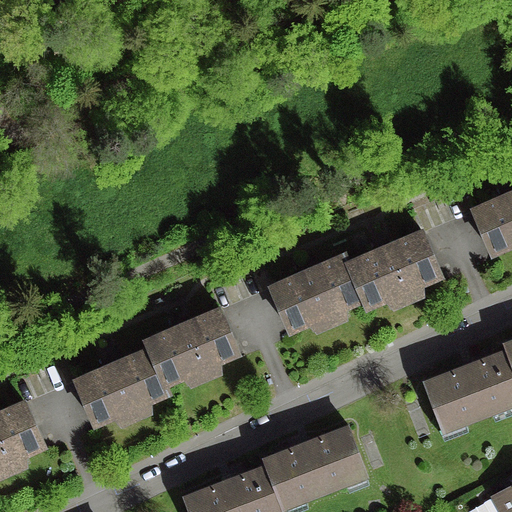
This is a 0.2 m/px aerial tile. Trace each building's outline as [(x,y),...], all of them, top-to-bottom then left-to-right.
[(511,190),(469,209),(492,259),(511,249),(511,190)] [(351,259),(345,262),(363,304),(367,312),(387,303),(395,310),(427,297),(424,288),(446,279),(423,228),(351,259)] [(351,259),(347,251),(268,286),(290,336),(310,327),(317,335),(349,321),(349,310),(363,304),(345,262),(351,259)] [(221,306),(142,339),(146,348),(164,390),(170,388),(185,382),(193,389),(224,374),(224,365),(242,356),(221,306)] [(511,340),(503,344),(505,349),(511,366),(511,340)] [(164,390),(146,348),(73,380),(94,430),(118,420),(122,429),(154,413),(153,404),(173,395),(170,388),(164,390)] [(511,366),(505,349),(423,381),(443,434),(511,407),(511,366)] [(0,475),(23,465),(22,455),(23,455),(22,452),(41,443),(23,402),(4,411),(3,409),(0,410),(0,475)] [(262,458),(265,465),(282,511),(287,510),(370,479),(349,426),(262,458)] [(282,511),(265,465),(183,496),(189,511),(287,511),(287,510),(282,511)] [(511,511),(511,484),(490,497),(499,511),(511,511)]
